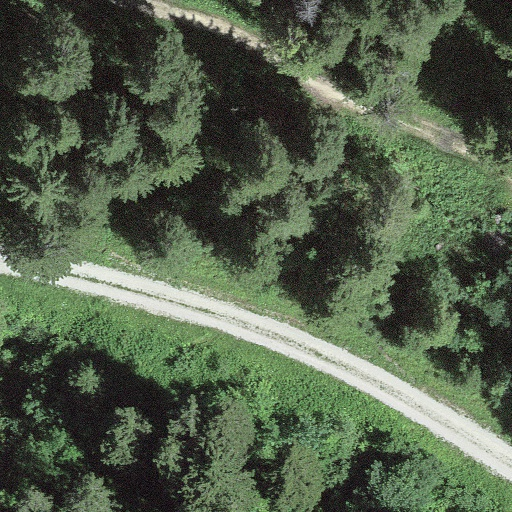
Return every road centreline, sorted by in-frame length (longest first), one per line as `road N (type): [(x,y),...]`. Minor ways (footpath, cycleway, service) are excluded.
road 1 (track): [(511,452),(407,383),(163,290),(0,262)]
road 2 (track): [(511,154),(198,0)]
